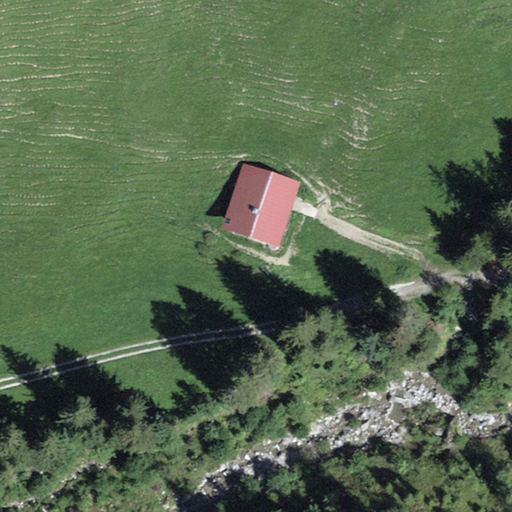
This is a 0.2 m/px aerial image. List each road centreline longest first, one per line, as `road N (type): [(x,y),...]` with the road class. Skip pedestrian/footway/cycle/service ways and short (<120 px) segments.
road 1 (track): [(452,278),(297,324),(112,354),(0,386)]
road 2 (track): [(322,219),(452,278)]
